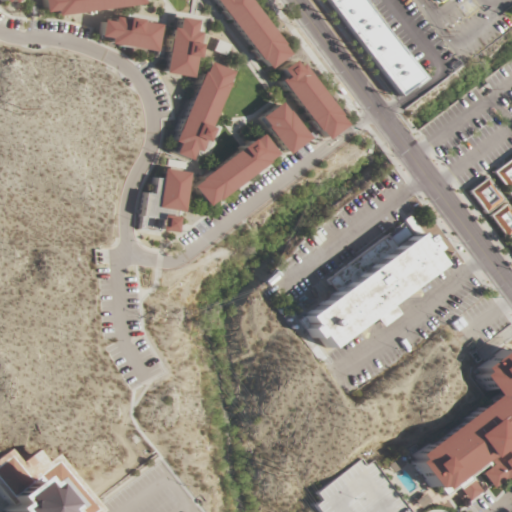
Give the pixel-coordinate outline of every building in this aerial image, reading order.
[(141,5),(140,0),(40,0),(42,13),(53,11),(54,16),(141,5)] [(211,0),(257,61),(259,60),(266,69),(285,55),(278,46),(280,45),(246,0),(211,0)] [(360,0),(418,78),(395,95),(322,0),(360,0)] [(152,51),(157,26),(138,22),(138,21),(125,19),(124,20),(112,18),(111,23),(101,21),(98,37),(109,38),(108,44),(152,51)] [(188,78),(191,58),(193,59),(196,45),(194,45),(196,33),(191,32),(193,21),(177,19),(175,30),(170,29),(162,73),(188,78)] [(324,140),(343,126),(336,117),(337,116),(299,64),(294,68),(289,61),(277,70),(282,77),(277,81),(316,133),(317,132),(324,140)] [(228,73),(206,63),(202,73),(200,72),(171,142),(176,144),(172,154),(187,161),(191,150),(196,152),(200,142),(203,144),(209,130),(206,129),(225,83),(224,83),(228,73)] [(258,118),(265,127),(264,128),(284,156),(306,139),(285,111),(284,112),(277,103),(258,118)] [(274,155),(259,134),(249,141),(248,140),(237,149),(238,150),(198,180),(199,181),(191,187),(204,206),(213,199),(214,201),(265,163),(265,162),(274,155)] [(511,156),(491,172),(511,200),(511,156)] [(138,229),(157,232),(157,231),(172,234),(174,218),(172,218),(173,211),(181,212),(187,173),(160,169),(159,179),(153,177),(150,194),(142,193),(138,216),(140,216),(138,229)] [(467,191),(483,214),(501,201),(485,179),(467,191)] [(511,216),(504,204),(487,215),(511,252),(511,216)] [(324,350),(372,315),(380,326),(398,314),(389,302),(436,266),(427,253),(432,249),(422,236),(417,240),(413,234),(302,318),(309,327),(305,330),(312,340),(315,337),(324,350)] [(504,351),(507,355),(511,351),(511,352),(511,488),(507,482),(504,485),(501,480),(489,489),(478,474),(487,468),(485,465),(468,478),(479,492),(466,501),(456,487),(444,496),(440,491),(438,493),(435,488),(431,491),(411,465),(415,462),(411,458),(491,398),(476,378),(480,375),(477,371),(504,351)] [(0,502),(0,453),(5,450),(14,463),(31,450),(40,462),(50,455),(91,511),(89,511),(0,511),(0,504),(1,504),(0,502)]
